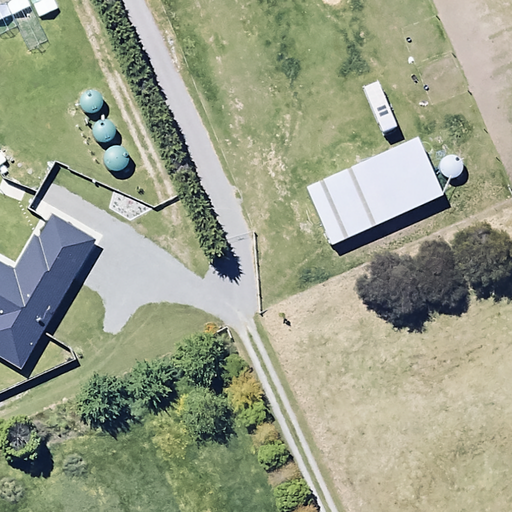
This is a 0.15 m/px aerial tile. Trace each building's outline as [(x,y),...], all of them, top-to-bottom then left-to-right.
[(102,102),(87,87),(71,104),(86,119),(102,102)] [(112,135),(99,120),(82,135),(95,150),(112,135)] [(438,200),(414,145),(302,194),(327,249),(438,200)] [(117,146),(95,159),(106,176),(127,163),(117,146)] [(88,243),(42,217),(8,275),(0,270),(0,361),(15,370),(88,243)]
